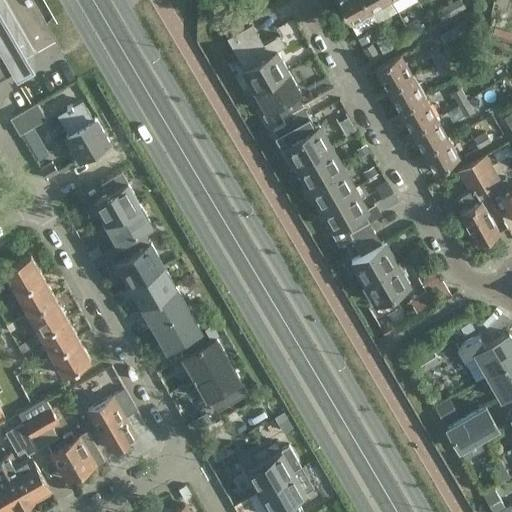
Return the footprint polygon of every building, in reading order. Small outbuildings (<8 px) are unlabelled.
[(0,0),(0,60),(16,52),(22,63),(40,53),(9,0),(0,0)] [(371,13),(364,0),(336,0),(350,25),(371,13)] [(392,1),(391,0),(364,0),(371,13),(392,1)] [(454,0),(448,4),(453,13),(465,6),(461,0),(454,0)] [(448,4),(436,10),(442,20),(453,13),(448,4)] [(412,36),(424,30),(418,19),(406,26),(412,36)] [(444,41),(467,28),(469,27),(464,19),(439,32),(444,41)] [(227,37),(227,38),(239,57),(264,43),(252,22),(227,37)] [(412,36),(406,26),(395,33),(400,43),(412,36)] [(491,36),(504,40),(507,30),(495,26),(491,36)] [(244,66),(241,68),(253,90),(289,70),(276,48),(285,43),(280,34),(239,57),(244,66)] [(372,42),(364,47),(363,48),(370,60),(379,55),(372,42)] [(444,57),(437,45),(428,51),(435,63),(444,57)] [(374,68),(386,89),(413,74),(401,53),(374,68)] [(451,69),(444,57),(435,63),(441,74),(451,69)] [(287,121),(306,110),(297,94),(301,92),(289,70),(253,90),(266,112),(277,105),(287,121)] [(386,89),(398,110),(425,95),(413,74),(386,89)] [(468,98),(461,86),(451,92),(458,104),(468,98)] [(57,91),(10,117),(19,133),(66,106),(57,91)] [(398,110),(410,131),(437,115),(425,95),(398,110)] [(468,98),(458,104),(465,116),(475,110),(468,98)] [(306,110),(287,121),(273,129),(294,166),(296,165),(332,144),(319,123),(315,125),(306,110)] [(69,150),(75,162),(80,159),(111,141),(95,115),(65,133),(74,148),(69,150)] [(410,131),(421,151),(449,136),(437,115),(410,131)] [(479,147),(491,140),(486,131),(474,138),(479,147)] [(433,173),(461,157),(449,136),(421,151),(433,173)] [(364,143),(354,149),(358,156),(368,151),(364,143)] [(343,166),(332,144),(296,165),(308,186),(343,166)] [(499,189),(500,192),(511,212),(511,185),(506,176),(501,179),(487,153),(472,161),(491,194),(499,189)] [(40,168),(46,179),(58,171),(52,161),(40,168)] [(466,207),(460,210),(479,244),(500,232),(481,199),(491,194),(472,161),(457,169),(469,190),(460,195),(466,207)] [(373,165),(364,170),(368,178),(378,173),(373,165)] [(106,222),(140,203),(128,181),(119,166),(85,185),(94,201),(93,201),(106,222)] [(355,187),(343,166),(308,186),(320,207),(355,187)] [(343,222),(344,221),(367,208),(355,187),(320,207),(331,227),(329,228),(339,245),(352,237),(343,222)] [(118,244),(122,241),(143,230),(153,224),(140,203),(106,222),(118,244)] [(363,211),(368,208),(367,208),(344,221),(350,232),(369,221),(363,211)] [(350,232),(356,243),(375,232),(369,221),(350,232)] [(116,261),(129,283),(163,263),(151,241),(150,241),(143,230),(122,241),(129,253),(116,261)] [(356,243),(362,253),(362,254),(386,240),(386,239),(381,242),(375,232),(356,243)] [(398,261),(386,240),(362,254),(362,253),(350,260),(362,282),(398,261)] [(3,269),(15,291),(43,275),(31,253),(3,269)] [(398,261),(362,282),(375,304),(410,283),(398,261)] [(129,283),(142,305),(176,285),(163,263),(129,283)] [(55,296),(43,275),(15,291),(27,311),(55,296)] [(142,305),(154,326),(188,307),(176,285),(142,305)] [(67,317),(55,296),(27,311),(39,332),(67,317)] [(167,349),(180,341),(186,353),(207,341),(200,329),(201,329),(188,307),(154,326),(167,349)] [(79,338),(67,317),(39,332),(51,353),(79,338)] [(487,376),(511,360),(511,336),(509,332),(486,345),(479,334),(457,346),(464,358),(474,353),(487,376)] [(36,335),(18,345),(21,351),(40,341),(36,335)] [(207,341),(186,353),(182,355),(195,377),(229,358),(217,336),(207,341)] [(64,375),(64,374),(91,359),(79,338),(51,353),(64,375)] [(432,350),(416,359),(423,372),(439,362),(432,350)] [(229,358),(195,377),(207,399),(241,379),(229,358)] [(511,360),(487,376),(500,399),(511,391),(511,360)] [(93,419),(111,450),(123,443),(125,446),(134,441),(132,438),(135,436),(124,416),(132,412),(126,402),(118,407),(112,395),(88,409),(93,419)] [(459,414),(449,397),(435,405),(444,422),(459,414)] [(50,405),(23,421),(38,448),(57,437),(52,427),(60,422),(50,405)] [(485,405),(447,426),(460,449),(465,458),(483,448),(478,438),(498,427),(485,405)] [(193,407),(182,414),(189,426),(200,420),(193,407)] [(289,420),(280,426),(283,432),(293,426),(289,420)] [(23,421),(8,429),(5,431),(18,454),(25,450),(27,454),(38,448),(23,421)] [(65,441),(50,449),(67,479),(104,457),(88,428),(74,436),(71,431),(62,436),(65,441)] [(281,448),(247,468),(259,490),(294,470),(281,448)] [(0,457),(25,502),(50,488),(31,454),(18,461),(12,450),(0,457)] [(0,511),(7,511),(25,502),(0,457),(0,511)] [(501,459),(493,463),(499,481),(510,475),(501,459)] [(271,511),(276,509),(277,511),(292,511),(302,507),(297,497),(306,492),(294,470),(259,490),(271,511)] [(495,489),(484,495),(493,511),(497,511),(506,508),(505,507),(495,489)] [(168,511),(189,511),(185,503),(168,511)] [(506,508),(497,511),(511,511),(511,503),(505,507),(506,508)]
